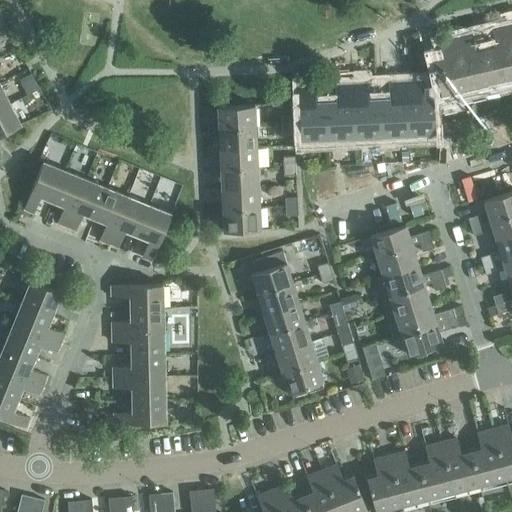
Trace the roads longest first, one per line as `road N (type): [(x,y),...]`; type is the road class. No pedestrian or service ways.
road 1 (residential): [(39,471),(162,471),(231,460),(496,376)]
road 2 (residential): [(39,471),(42,435),(95,301),(84,253),(22,233)]
road 3 (residential): [(496,376),(438,185)]
